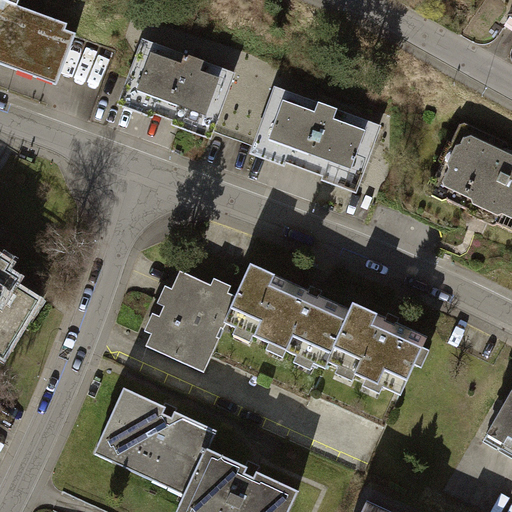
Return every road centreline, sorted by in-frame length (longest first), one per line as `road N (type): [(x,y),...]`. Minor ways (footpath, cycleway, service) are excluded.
road 1 (residential): [(511,321),(347,246),(145,173)]
road 2 (residential): [(11,511),(102,309),(145,173)]
road 3 (residential): [(511,84),(355,0)]
road 4 (residential): [(145,173),(0,120)]
